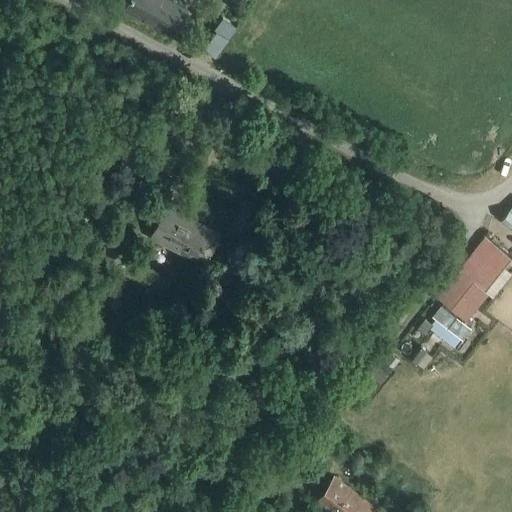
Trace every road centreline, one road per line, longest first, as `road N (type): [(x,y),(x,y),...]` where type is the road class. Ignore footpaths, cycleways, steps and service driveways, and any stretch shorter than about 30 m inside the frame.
road 1 (unclassified): [(72,0),(453,202),(476,203),(511,183)]
road 2 (track): [(476,203),(470,231),(439,280),(314,436)]
